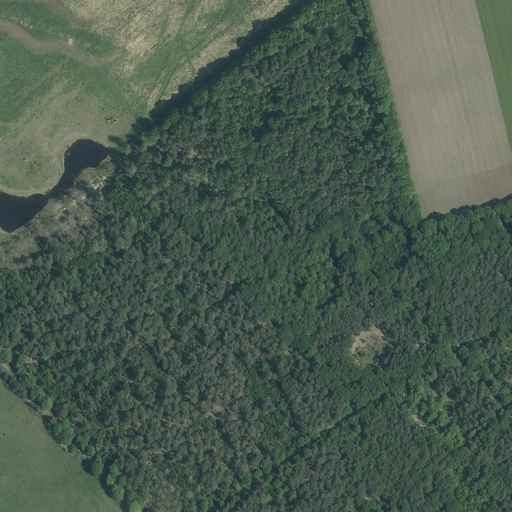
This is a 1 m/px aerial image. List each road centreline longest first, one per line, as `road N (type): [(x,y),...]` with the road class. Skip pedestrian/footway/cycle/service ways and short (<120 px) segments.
road 1 (track): [(511,415),(450,351),(404,176),(324,229),(198,94),(0,254)]
road 2 (track): [(511,331),(450,351),(208,511)]
road 3 (track): [(359,411),(115,156)]
